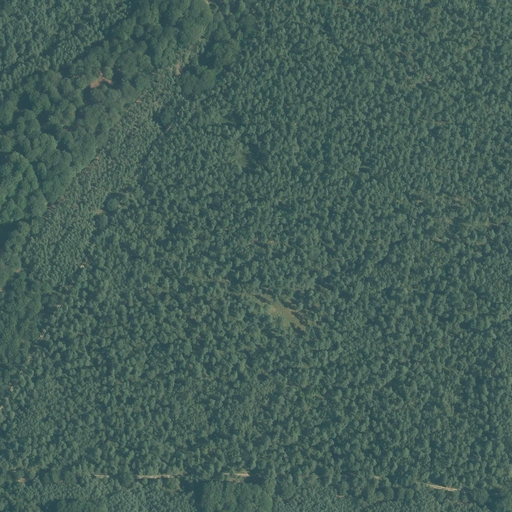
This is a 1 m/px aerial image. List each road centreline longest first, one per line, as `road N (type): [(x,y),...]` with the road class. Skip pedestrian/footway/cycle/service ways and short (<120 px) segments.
road 1 (track): [(0,471),(337,475),(511,495)]
road 2 (track): [(259,0),(139,170),(0,409)]
